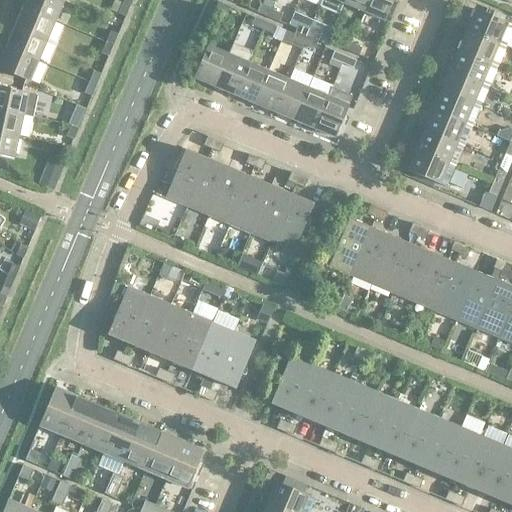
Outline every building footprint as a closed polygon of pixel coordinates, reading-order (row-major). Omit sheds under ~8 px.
[(62,1),(59,0),(24,0),(22,7),(54,21),(62,1)] [(344,0),(320,0),(318,6),(338,15),(343,4),(344,0)] [(367,0),(344,0),(343,4),(362,12),(367,0)] [(391,0),(367,0),(362,12),(383,21),(391,0)] [(228,7),(217,2),(214,10),(225,14),(228,7)] [(129,6),(121,3),(117,14),(124,17),(129,6)] [(259,5),(255,12),(266,17),(270,10),(259,5)] [(54,21),(22,7),(13,27),(45,41),(54,21)] [(281,15),(270,10),(266,17),(277,22),(281,15)] [(511,25),(474,10),(469,23),(466,31),(505,47),(511,29),(511,25)] [(264,22),(253,18),(250,25),(261,30),(264,22)] [(275,27),(264,22),(261,30),(272,34),(275,27)] [(297,25),(295,29),(294,32),(305,37),(308,29),(297,25)] [(45,41),(13,27),(5,47),(37,61),(45,41)] [(319,34),(308,29),(305,37),(316,41),(319,34)] [(109,31),(105,42),(112,46),(117,35),(109,31)] [(505,47),(466,31),(457,51),(496,67),(505,47)] [(305,37),(294,32),(291,39),(302,44),(305,37)] [(316,41),(305,37),(302,44),(313,49),(316,41)] [(338,39),(335,46),(346,51),(349,43),(338,39)] [(112,46),(105,42),(100,54),(107,57),(112,46)] [(360,48),(349,43),(346,51),(357,55),(360,48)] [(232,44),(227,55),(214,87),(233,95),(247,63),(252,52),(232,44)] [(193,78),(214,87),(227,55),(207,46),(193,78)] [(37,61),(5,47),(0,58),(0,69),(28,81),(37,61)] [(496,67),(457,51),(449,70),(488,87),(496,67)] [(344,56),(333,52),(330,59),(341,63),(344,56)] [(355,61),(344,56),(341,63),(352,68),(355,61)] [(267,72),(247,63),(233,95),(253,104),(267,72)] [(488,87),(449,70),(440,90),(479,107),(488,87)] [(93,71),(88,82),(95,85),(100,74),(93,71)] [(287,80),(267,72),(253,104),(273,112),(287,80)] [(307,88),(287,80),(273,112),(293,121),(307,88)] [(95,85),(88,82),(83,93),(91,96),(95,85)] [(331,87),(327,97),(313,129),(334,138),(351,96),(331,87)] [(0,110),(22,115),(31,117),(36,96),(0,88),(0,110)] [(327,97),(307,88),(293,121),(313,129),(327,97)] [(479,107),(440,90),(432,110),(471,127),(479,107)] [(22,115),(0,110),(0,132),(17,137),(22,115)] [(471,127),(432,110),(423,130),(463,147),(471,127)] [(74,115),(70,126),(77,129),(82,118),(74,115)] [(77,129),(70,126),(65,137),(72,140),(77,129)] [(463,147),(423,130),(415,150),(454,167),(463,147)] [(17,137),(0,132),(0,155),(13,158),(17,137)] [(214,140),(206,137),(202,146),(210,149),(214,140)] [(222,144),(214,140),(210,149),(219,153),(222,144)] [(206,159),(184,150),(164,198),(186,207),(206,159)] [(454,167),(415,150),(406,171),(445,187),(454,167)] [(256,158),(248,155),(244,163),(252,167),(256,158)] [(264,162),(256,158),(252,167),(261,170),(264,162)] [(227,168),(206,159),(186,207),(207,216),(227,168)] [(248,177),(227,168),(207,216),(228,225),(248,177)] [(51,190),(57,176),(41,169),(35,183),(51,190)] [(497,171),(492,182),(500,186),(505,174),(497,171)] [(298,176),(290,172),(286,181),(294,185),(298,176)] [(306,179),(298,176),(294,185),(302,188),(306,179)] [(269,186),(248,177),(228,225),(249,233),(269,186)] [(169,185),(161,181),(156,194),(164,197),(169,185)] [(500,186),(492,182),(487,194),(495,198),(500,186)] [(290,194),(269,186),(249,233),(270,242),(290,194)] [(511,194),(511,190),(505,188),(500,200),(508,203),(511,194)] [(312,204),(290,194),(270,242),(292,252),(312,204)] [(377,209),(369,206),(365,214),(374,218),(377,209)] [(386,213),(377,209),(374,218),(382,221),(386,213)] [(24,210),(18,225),(34,231),(40,217),(24,210)] [(327,267),(349,276),(369,228),(347,219),(327,267)] [(419,227),(411,223),(407,232),(416,236),(419,227)] [(428,230),(419,227),(416,236),(424,239),(428,230)] [(390,237),(369,228),(349,276),(370,285),(390,237)] [(411,246),(390,237),(370,285),(391,294),(411,246)] [(461,245),(453,241),(449,250),(458,253),(461,245)] [(15,254),(23,257),(27,246),(20,243),(15,254)] [(470,248),(461,245),(458,253),(466,257),(470,248)] [(432,254),(411,246),(391,294),(412,302),(432,254)] [(250,258),(241,254),(236,267),(245,271),(250,258)] [(453,263),(432,254),(412,302),(433,311),(453,263)] [(504,263),(495,259),(492,268),(500,271),(504,263)] [(474,272),(453,263),(433,311),(454,320),(474,272)] [(511,266),(504,263),(500,271),(508,275),(511,266)] [(11,264),(6,275),(14,279),(18,268),(11,264)] [(158,275),(161,280),(169,283),(175,282),(179,272),(162,265),(158,275)] [(287,274),(276,269),(270,281),(281,286),(287,274)] [(320,276),(305,270),(296,292),(310,298),(320,276)] [(496,281),(474,272),(454,320),(476,329),(496,281)] [(14,279),(6,275),(2,287),(9,290),(14,279)] [(186,284),(200,290),(203,282),(190,276),(186,284)] [(511,302),(511,287),(496,281),(476,329),(497,338),(511,302)] [(106,336),(128,345),(148,297),(126,288),(106,336)] [(351,299),(342,295),(336,309),(345,313),(351,299)] [(169,306),(148,297),(128,345),(149,354),(169,306)] [(511,302),(497,338),(511,344),(511,302)] [(190,315),(169,306),(149,354),(170,363),(190,315)] [(265,326),(272,310),(261,306),(254,321),(265,326)] [(211,323),(190,315),(170,363),(191,371),(211,323)] [(391,321),(388,328),(396,332),(399,324),(391,321)] [(232,332),(211,323),(191,371),(212,380),(232,332)] [(254,342),(232,332),(212,380),(234,390),(254,342)] [(429,348),(440,353),(444,342),(433,337),(429,348)] [(115,351),(112,360),(120,364),(124,355),(115,351)] [(132,358),(124,355),(120,364),(128,367),(132,358)] [(269,404),(291,414),(311,366),(289,356),(269,404)] [(480,356),(475,368),(482,371),(487,359),(480,356)] [(332,375),(311,366),(291,414),(312,422),(332,375)] [(507,372),(497,368),(494,376),(503,380),(507,372)] [(157,369),(154,378),(162,381),(166,373),(157,369)] [(174,376),(166,373),(162,381),(170,385),(174,376)] [(353,383),(332,375),(312,422),(333,431),(353,383)] [(374,392),(353,383),(333,431),(354,440),(374,392)] [(199,387),(196,396),(204,399),(208,390),(199,387)] [(60,391),(54,389),(38,426),(60,435),(76,396),(61,390),(60,391)] [(216,394),(208,390),(204,399),(212,403),(216,394)] [(395,401),(374,392),(354,440),(375,449),(395,401)] [(97,405),(76,396),(60,435),(81,444),(97,405)] [(416,410),(395,401),(375,449),(396,458),(416,410)] [(118,414),(97,405),(81,444),(102,453),(118,414)] [(438,419),(416,410),(396,458),(417,467),(438,419)] [(139,423),(118,414),(102,453),(123,462),(139,423)] [(459,428),(438,419),(417,467),(439,476),(459,428)] [(279,420),(275,429),(283,433),(287,424),(279,420)] [(160,432),(139,423),(123,462),(144,471),(160,432)] [(295,427),(287,424),(283,433),(291,436),(295,427)] [(480,437),(459,428),(439,476),(460,485),(480,437)] [(176,438),(160,432),(144,471),(165,479),(181,442),(175,440),(176,438)] [(501,446),(480,437),(460,485),(481,494),(501,446)] [(321,438),(317,447),(325,450),(329,441),(321,438)] [(337,445),(329,441),(325,450),(333,454),(337,445)] [(202,451),(181,442),(165,479),(187,489),(202,451)] [(511,477),(511,450),(501,446),(481,494),(502,503),(511,477)] [(39,454),(28,449),(24,460),(35,465),(39,454)] [(69,456),(65,466),(76,470),(80,460),(69,456)] [(363,456),(359,464),(367,468),(371,459),(363,456)] [(379,463),(371,459),(367,468),(375,471),(379,463)] [(32,470),(21,466),(17,477),(28,481),(32,470)] [(76,470),(65,466),(61,476),(72,481),(76,470)] [(111,473),(107,484),(118,488),(122,478),(111,473)] [(405,473),(401,482),(409,486),(413,477),(405,473)] [(39,486),(50,491),(55,481),(43,476),(39,486)] [(421,480),(413,477),(409,486),(418,489),(421,480)] [(511,477),(502,503),(511,506),(511,477)] [(69,486),(58,481),(54,492),(65,496),(69,486)] [(275,482),(269,495),(266,503),(286,511),(308,511),(314,499),(275,482)] [(118,488),(107,484),(103,494),(114,498),(118,488)] [(447,491),(443,500),(452,504),(455,495),(447,491)] [(65,496),(54,492),(50,502),(61,507),(65,496)] [(464,498),(455,495),(452,504),(460,507),(464,498)] [(107,511),(111,504),(101,499),(96,510),(102,511),(107,511)] [(7,500),(1,511),(27,511),(28,510),(7,500)] [(144,501),(140,509),(138,511),(151,511),(154,505),(144,501)] [(286,511),(266,503),(262,511),(286,511)]
